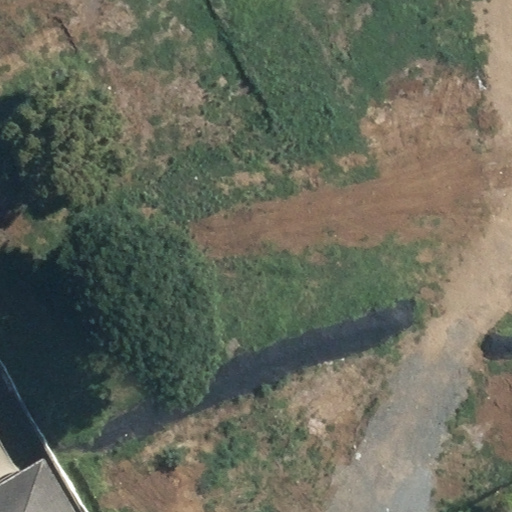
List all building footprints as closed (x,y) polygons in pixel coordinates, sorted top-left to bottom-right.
[(457,70),(385,110),(431,192),(503,152),(457,70)] [(511,231),(479,249),(511,313),(511,231)] [(511,412),(465,326),(310,410),(364,511),(400,511),(511,452),(511,412)] [(283,511),(222,400),(165,431),(173,446),(113,479),(131,511),(283,511)] [(0,499),(0,511),(53,511),(31,478),(0,499)]
